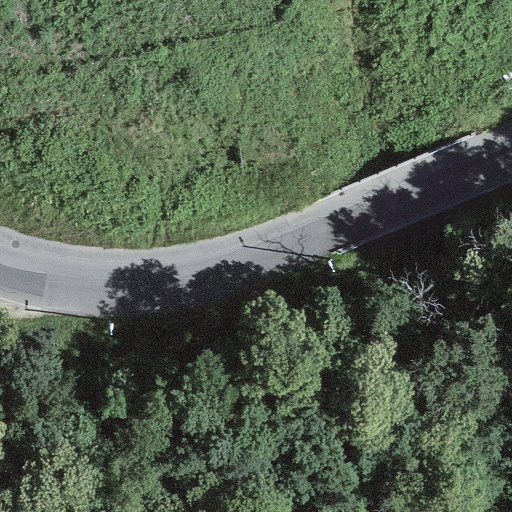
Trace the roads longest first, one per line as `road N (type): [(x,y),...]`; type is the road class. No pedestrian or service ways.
road 1 (tertiary): [(511,145),(310,230),(211,262),(110,275),(0,257)]
road 2 (unknown): [(460,167),(415,0)]
